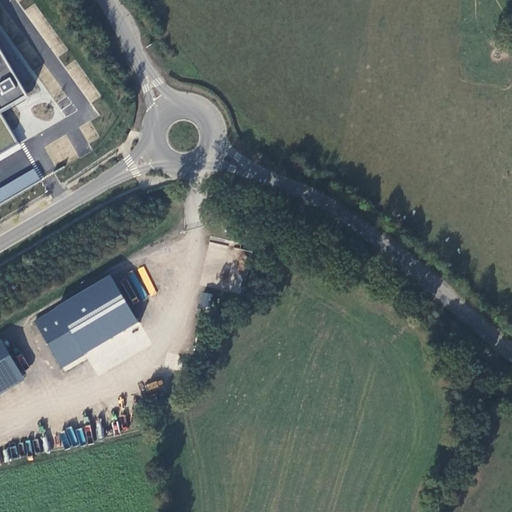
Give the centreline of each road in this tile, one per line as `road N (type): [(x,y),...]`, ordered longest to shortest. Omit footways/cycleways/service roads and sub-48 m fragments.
road 1 (tertiary): [(511,348),(330,207),(213,155)]
road 2 (tertiary): [(0,246),(120,175)]
